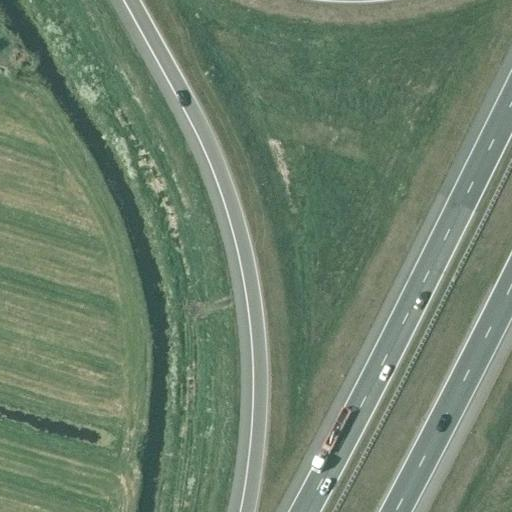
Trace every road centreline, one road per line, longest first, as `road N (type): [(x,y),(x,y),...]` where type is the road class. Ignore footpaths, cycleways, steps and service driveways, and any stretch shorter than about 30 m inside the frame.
road 1 (motorway): [(129,0),(213,155),(240,237),(259,384),(246,511)]
road 2 (motorway): [(511,101),(305,511)]
road 3 (motorway): [(396,511),(511,286)]
